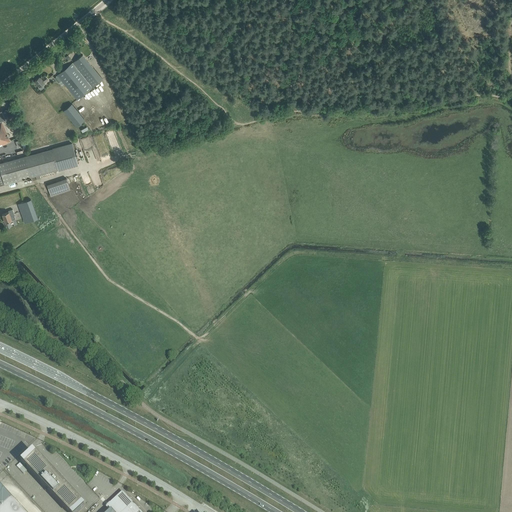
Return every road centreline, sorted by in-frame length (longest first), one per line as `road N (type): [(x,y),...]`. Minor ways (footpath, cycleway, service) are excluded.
road 1 (unclassified): [(320,511),(153,414),(0,251)]
road 2 (primary): [(298,511),(115,404),(0,348)]
road 3 (primary): [(0,362),(83,400),(272,511)]
road 4 (unclassified): [(0,402),(206,511)]
road 5 (unknown): [(145,148),(0,183)]
road 6 (unclassified): [(0,84),(109,0)]
